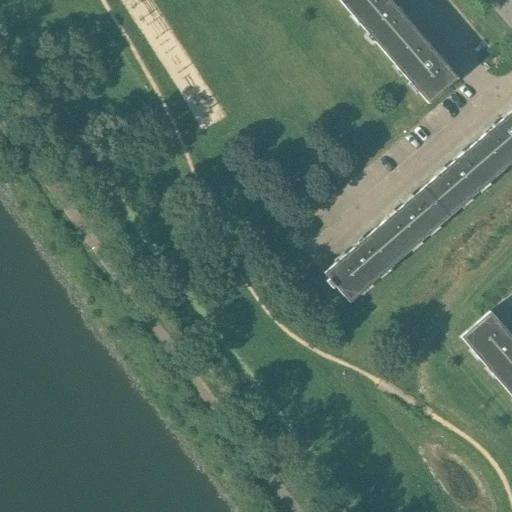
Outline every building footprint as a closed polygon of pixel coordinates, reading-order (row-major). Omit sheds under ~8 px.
[(344,0),(341,3),(384,53),(414,28),(389,0),(344,0)] [(414,28),(384,53),(428,104),(457,78),(414,28)] [(511,160),(511,109),(474,143),(499,172),(511,160)] [(449,215),(499,172),(474,143),(424,186),(449,215)] [(449,215),(424,186),(374,230),(399,259),(449,215)] [(374,230),(325,272),(349,302),(399,259),(374,230)] [(460,336),(503,386),(511,378),(511,336),(489,311),(460,336)] [(511,378),(503,386),(511,396),(511,378)]
